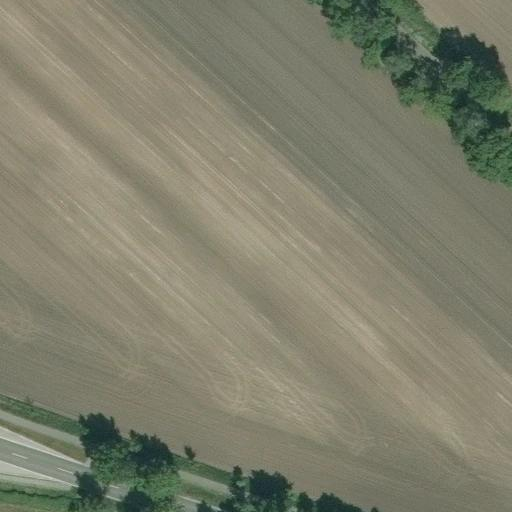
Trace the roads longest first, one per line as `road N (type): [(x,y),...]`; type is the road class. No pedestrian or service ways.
road 1 (tertiary): [(213,511),(0,442)]
road 2 (residential): [(511,136),(358,0)]
